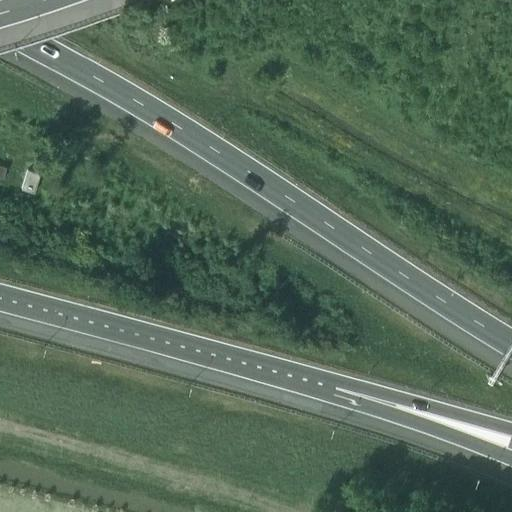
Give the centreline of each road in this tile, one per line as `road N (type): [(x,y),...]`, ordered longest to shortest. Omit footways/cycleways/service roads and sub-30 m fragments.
road 1 (motorway): [(0,39),(203,154),(511,353)]
road 2 (motorway): [(0,298),(330,388)]
road 3 (motorway): [(330,388),(511,461)]
road 4 (motorway): [(330,388),(511,436)]
